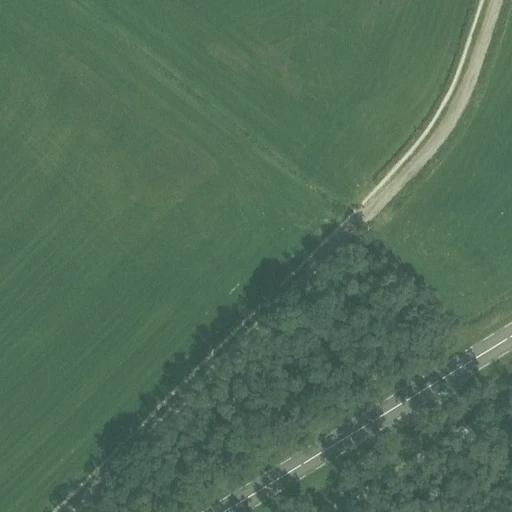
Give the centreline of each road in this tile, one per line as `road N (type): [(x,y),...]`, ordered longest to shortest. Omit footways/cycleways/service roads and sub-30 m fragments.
road 1 (track): [(496,0),(471,79),(438,141),(77,511)]
road 2 (secondary): [(210,511),(511,329)]
